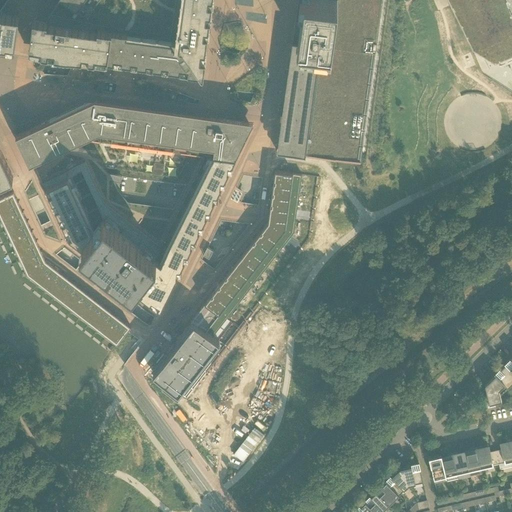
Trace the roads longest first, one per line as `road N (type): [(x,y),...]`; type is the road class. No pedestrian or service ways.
road 1 (residential): [(224,511),(126,384),(129,373)]
road 2 (tertiary): [(327,511),(426,418)]
road 3 (tertiary): [(426,418),(511,333)]
